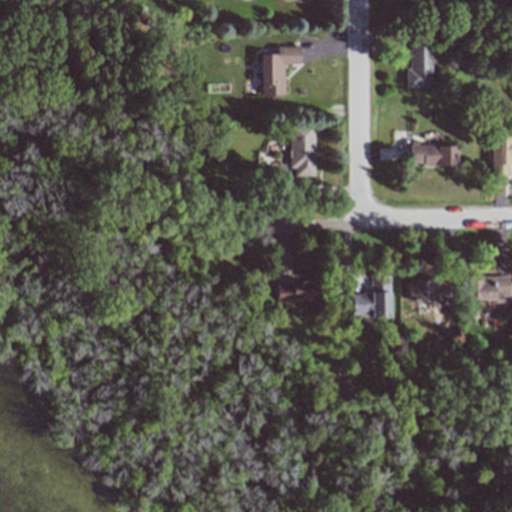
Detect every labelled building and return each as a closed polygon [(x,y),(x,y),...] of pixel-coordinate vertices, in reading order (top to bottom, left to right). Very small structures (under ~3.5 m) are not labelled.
[(431,87),(432,41),(408,41),(407,87),(431,87)] [(260,54),(260,96),(283,95),(283,64),(299,64),(299,46),(276,46),(276,54),(260,54)] [(293,176),(313,176),(314,129),(289,128),(288,168),(294,168),(293,176)] [(511,162),(511,137),(490,138),(491,176),(508,175),(508,163),(511,162)] [(457,165),(457,145),(409,144),(408,164),(457,165)] [(351,294),(351,315),(369,315),(369,318),(390,317),(389,275),(369,275),(369,293),(351,294)] [(509,299),(508,277),(467,278),(468,300),(509,299)] [(407,300),(450,300),(450,279),(406,280),(407,300)] [(276,301),(317,300),(317,281),(290,282),(290,286),(275,286),(276,301)]
